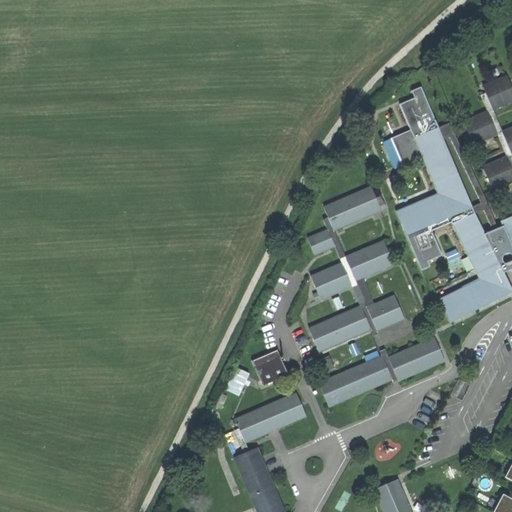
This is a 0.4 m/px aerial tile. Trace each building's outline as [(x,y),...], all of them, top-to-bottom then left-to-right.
[(511,182),(511,128),(504,132),(494,109),(511,101),(511,84),(509,76),(485,86),(488,93),(482,95),(489,111),(464,121),(474,144),(499,134),(508,157),(484,167),(494,190),(511,182)] [(415,139),(439,128),(421,88),(413,92),(416,99),(400,106),(411,131),(415,139)] [(483,210),(493,232),(499,230),(452,123),(439,128),(444,141),(451,138),(480,205),(474,208),(476,213),(483,210)] [(397,212),(408,236),(474,208),(444,141),(439,128),(415,139),(423,158),(439,194),(397,212)] [(404,167),(423,158),(415,139),(411,131),(392,140),(404,167)] [(398,380),(444,361),(435,338),(388,357),(377,331),(405,319),(395,296),(375,304),(367,308),(355,280),(363,277),(394,263),(384,240),(345,257),(334,230),(382,210),(372,187),(324,207),(329,218),(324,219),(329,230),(309,239),(315,255),(335,246),(342,263),(312,276),(322,299),(352,286),(360,306),(309,328),(319,351),(371,329),(382,355),(318,382),(329,406),(392,379),(392,378),(396,376),(398,380)] [(432,232),(453,223),(476,213),(474,208),(408,236),(423,271),(431,267),(429,262),(442,256),(432,232)] [(440,299),(450,322),(511,294),(503,274),(486,235),(476,213),(453,223),(479,281),(440,299)] [(511,218),(501,223),(503,228),(511,249),(511,218)] [(493,232),(486,235),(503,274),(511,269),(511,249),(503,228),(499,230),(493,232)] [(375,304),(363,277),(355,280),(367,308),(375,304)] [(264,387),(289,376),(277,350),(252,362),(264,387)] [(319,359),(325,372),(335,367),(330,355),(319,359)] [(236,366),(226,389),(240,395),(250,372),(236,366)] [(284,511),(257,449),(250,452),(245,442),(305,416),(296,392),(235,417),(239,429),(234,431),(244,454),(234,459),(256,511),(284,511)] [(411,511),(398,479),(374,489),(383,511),(411,511)] [(511,511),(511,499),(503,495),(494,511),(511,511)]
